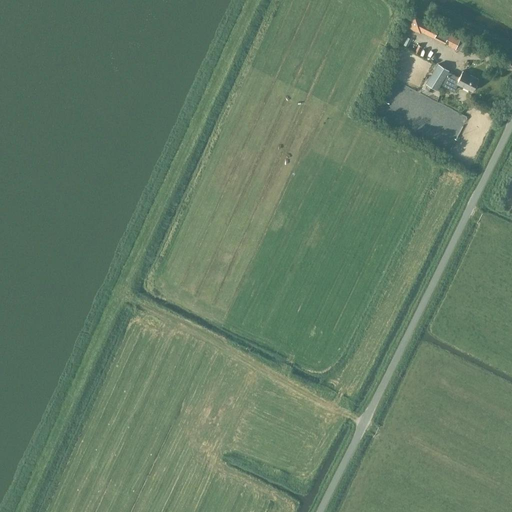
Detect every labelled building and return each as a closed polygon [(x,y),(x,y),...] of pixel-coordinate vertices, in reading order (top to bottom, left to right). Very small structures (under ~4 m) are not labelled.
[(420,33),(421,32),(455,49),(460,39),(414,17),(408,28),(420,33)] [(460,39),(455,49),(463,52),(467,43),(460,39)] [(437,63),(426,83),(427,84),(434,88),(437,89),(448,70),(437,63)] [(448,71),(442,84),(455,90),(458,84),(472,92),(479,79),(462,71),(459,77),(448,71)] [(427,84),(424,89),(431,93),(434,88),(427,84)]
